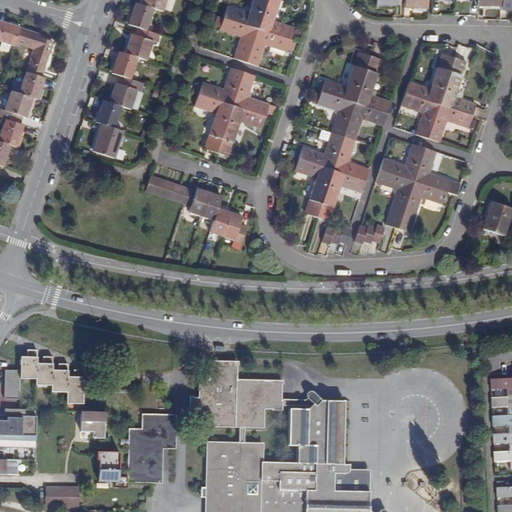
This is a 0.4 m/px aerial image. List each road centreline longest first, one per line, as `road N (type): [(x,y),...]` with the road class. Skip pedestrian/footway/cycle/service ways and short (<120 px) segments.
road 1 (tertiary): [(8,282),(170,322),(282,333),(403,330),(511,315)]
road 2 (residential): [(487,158),(452,250),(431,264),(295,261),(268,227),(267,191)]
road 3 (residential): [(8,282),(94,28)]
road 4 (residential): [(267,191),(330,2)]
road 5 (residential): [(330,2),(358,28),(511,35)]
